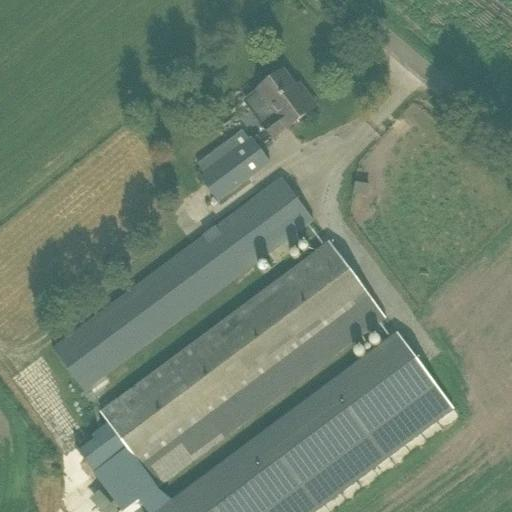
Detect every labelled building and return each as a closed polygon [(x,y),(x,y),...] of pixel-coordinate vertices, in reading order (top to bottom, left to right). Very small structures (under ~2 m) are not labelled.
[(287,128),(287,129),(315,108),(304,93),(301,95),(283,72),(258,90),(259,91),(244,103),(262,126),(262,125),(272,139),(287,128)] [(399,119),(392,127),(399,133),(406,126),(399,119)] [(217,202),(270,163),(252,139),(199,178),(217,202)] [(84,392),(268,255),(275,264),(303,243),(296,234),(313,221),(282,179),(53,350),(84,392)] [(386,320),(371,299),(330,244),(100,412),(109,424),(76,449),(95,473),(128,448),(144,470),(158,489),(386,320)] [(397,333),(156,511),(266,511),(436,385),(397,333)]
